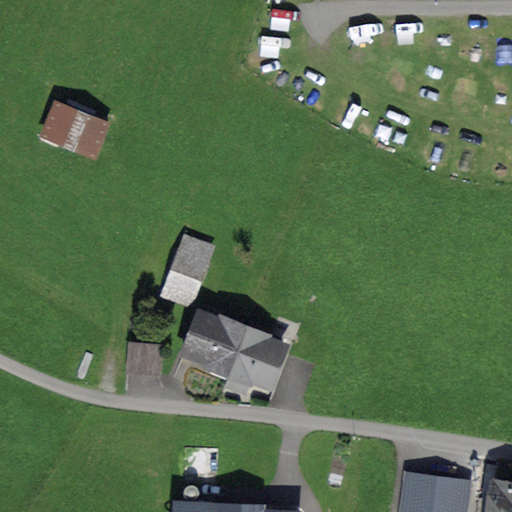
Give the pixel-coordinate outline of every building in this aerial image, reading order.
[(364,52),(364,71),(389,69),(388,51),(364,52)] [(56,104),(44,134),(96,155),(108,125),(56,104)] [(180,260),(167,293),(187,300),(209,245),(185,236),(175,258),(180,260)] [(199,313),(183,352),(230,370),(245,331),(199,313)] [(266,384),(281,345),(245,331),(230,370),(225,384),(244,391),(250,378),(266,384)] [(130,343),(128,372),(158,374),(160,345),(130,343)] [(460,511),(464,486),(409,479),(404,511),(460,511)] [(511,511),(511,484),(494,482),(489,511),(511,511)]
